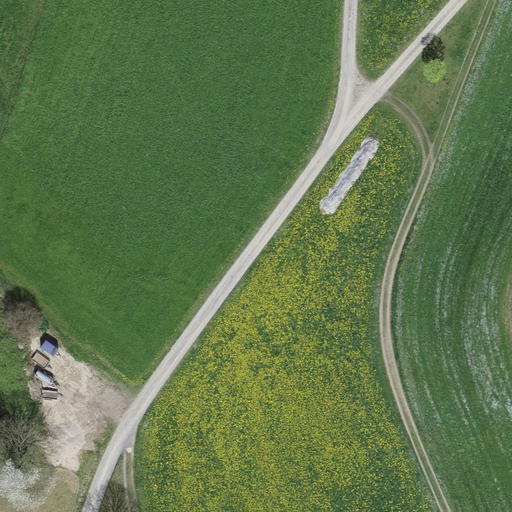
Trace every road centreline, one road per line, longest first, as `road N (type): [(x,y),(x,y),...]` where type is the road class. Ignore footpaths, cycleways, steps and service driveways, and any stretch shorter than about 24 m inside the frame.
road 1 (track): [(352,0),(339,133),(142,401),(131,432),(135,511)]
road 2 (track): [(375,94),(413,122),(426,149),(386,280),(383,341),(403,422),(443,511)]
road 3 (track): [(458,0),(339,133)]
